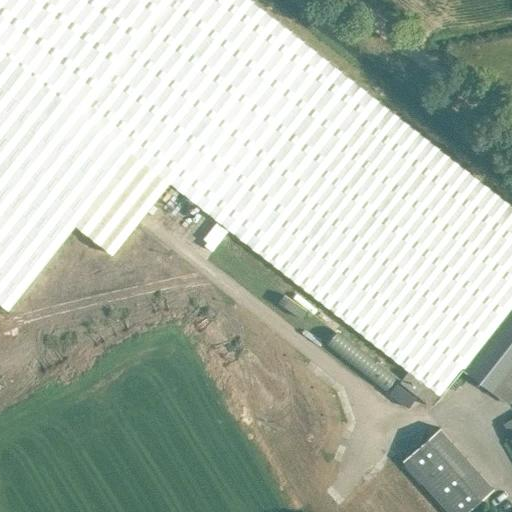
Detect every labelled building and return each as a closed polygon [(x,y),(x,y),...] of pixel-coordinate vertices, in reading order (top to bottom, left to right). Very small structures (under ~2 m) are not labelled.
[(0,0),(0,300),(10,308),(78,223),(114,251),(170,180),(411,369),(400,383),(417,397),(431,408),(441,395),(463,367),(496,394),(506,382),(511,386),(511,204),(253,0),(0,0)] [(308,319),(303,325),(323,341),(328,335),(308,319)] [(338,333),(331,345),(359,362),(366,350),(338,333)] [(398,383),(390,392),(409,407),(416,398),(398,383)] [(511,417),(503,422),(511,436),(511,417)] [(439,429),(405,459),(453,511),(467,511),(493,488),(439,429)]
